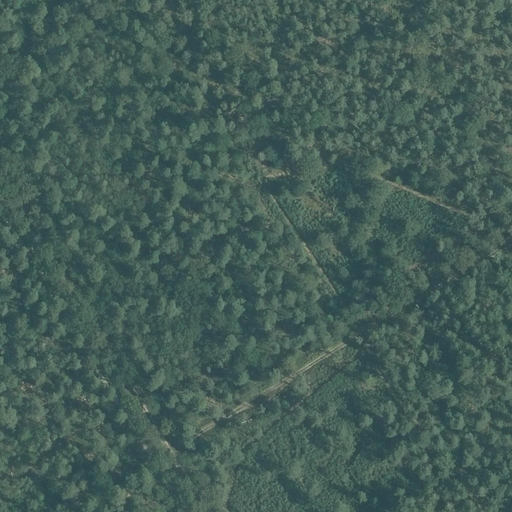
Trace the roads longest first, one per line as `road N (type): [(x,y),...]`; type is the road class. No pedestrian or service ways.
road 1 (track): [(511,242),(151,459)]
road 2 (track): [(206,511),(0,171)]
road 3 (track): [(104,0),(0,64)]
